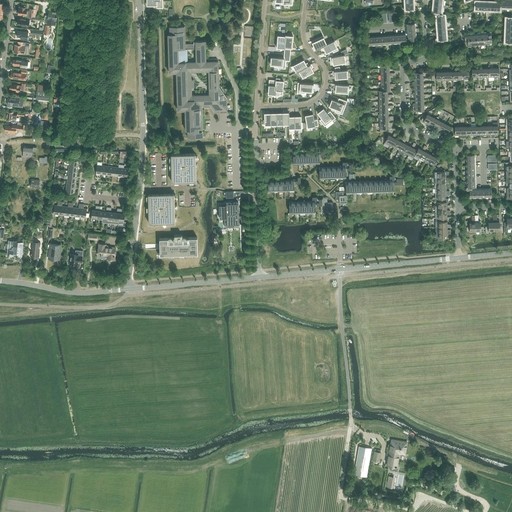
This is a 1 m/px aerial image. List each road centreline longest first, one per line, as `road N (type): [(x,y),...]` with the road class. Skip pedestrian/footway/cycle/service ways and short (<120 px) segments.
road 1 (unclassified): [(458,258),(126,289)]
road 2 (residential): [(136,202),(139,0)]
road 3 (residential): [(256,107),(302,106),(322,94),(324,67),(303,35),(305,0)]
road 4 (residential): [(457,148),(404,122),(403,72),(426,60),(426,44)]
road 5 (track): [(348,499),(411,508),(422,492),(470,511)]
road 6 (unclassified): [(126,289),(70,292),(0,280)]
